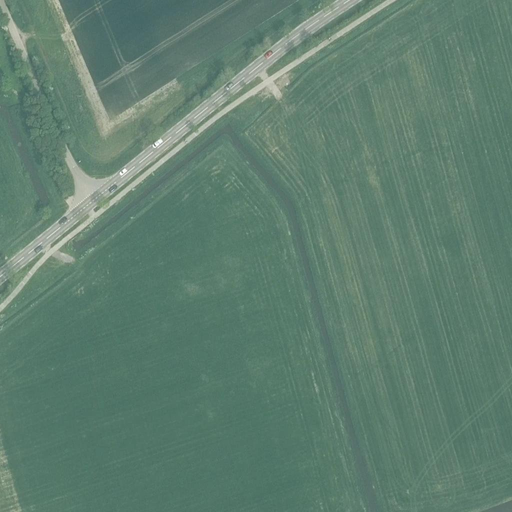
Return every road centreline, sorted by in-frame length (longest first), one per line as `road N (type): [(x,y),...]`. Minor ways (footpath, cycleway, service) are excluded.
road 1 (secondary): [(91,201),(348,0)]
road 2 (unclassified): [(91,201),(0,0)]
